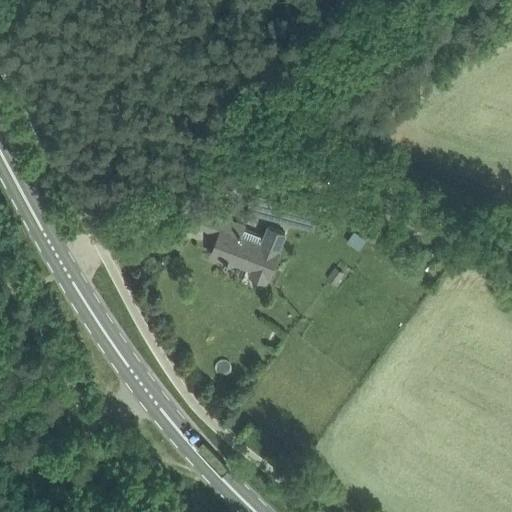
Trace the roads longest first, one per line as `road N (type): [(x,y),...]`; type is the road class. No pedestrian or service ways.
road 1 (secondary): [(256,511),(124,361),(0,150)]
road 2 (track): [(53,249),(393,0)]
